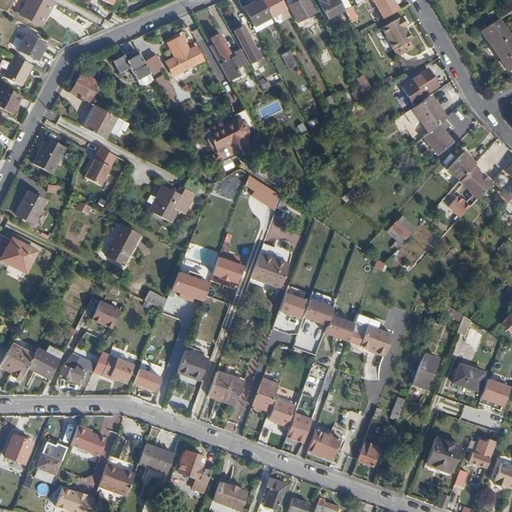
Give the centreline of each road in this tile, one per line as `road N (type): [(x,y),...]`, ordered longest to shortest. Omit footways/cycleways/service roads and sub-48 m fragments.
road 1 (residential): [(421,511),(122,405),(0,404)]
road 2 (residential): [(0,185),(66,55),(197,0)]
road 3 (residential): [(418,0),(481,109)]
